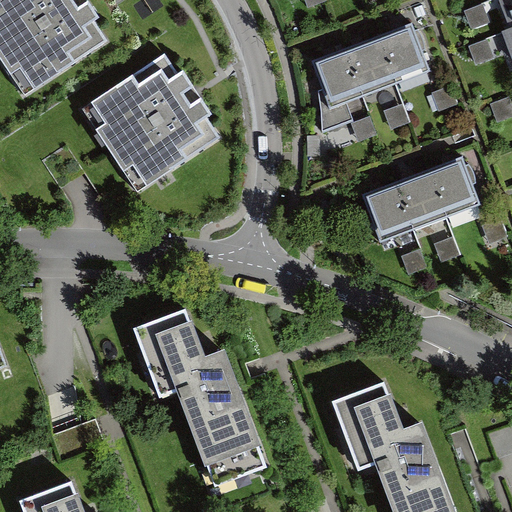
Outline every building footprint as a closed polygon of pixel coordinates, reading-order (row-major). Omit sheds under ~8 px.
[(0,0),(0,59),(26,98),(108,44),(79,0),(0,0)] [(306,0),(310,9),(329,2),(328,0),(306,0)] [(511,0),(500,0),(508,21),(511,19),(511,0)] [(410,17),(379,30),(396,74),(428,62),(410,17)] [(511,19),(508,21),(501,24),(511,53),(511,19)] [(379,30),(346,41),(362,88),(396,74),(379,30)] [(346,41),(313,53),(330,99),(362,88),(346,41)] [(82,112),(138,196),(222,140),(166,57),(82,112)] [(391,129),(411,126),(408,106),(388,110),(391,129)] [(460,151),(428,163),(446,210),(478,197),(460,151)] [(428,163),(397,175),(414,222),(446,210),(428,163)] [(365,186),(383,234),(414,222),(397,175),(365,186)] [(456,240),(438,244),(442,261),(460,257),(456,240)] [(160,396),(179,389),(215,486),(268,466),(224,348),(205,356),(187,307),(134,327),(160,396)] [(0,372),(12,368),(0,333),(0,372)] [(360,468),(377,461),(396,511),(456,511),(422,421),(404,427),(386,379),(334,398),(360,468)] [(84,511),(73,479),(21,498),(25,511),(84,511)]
